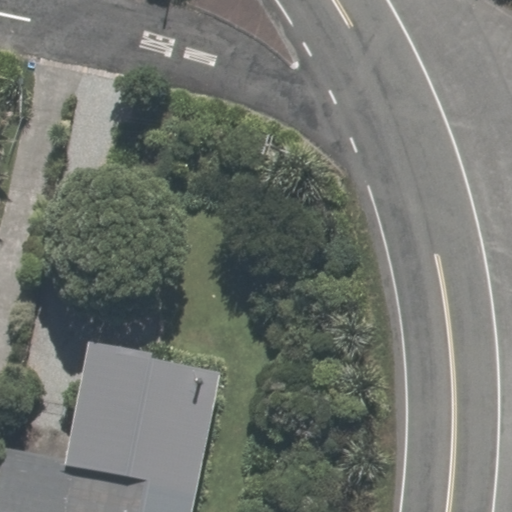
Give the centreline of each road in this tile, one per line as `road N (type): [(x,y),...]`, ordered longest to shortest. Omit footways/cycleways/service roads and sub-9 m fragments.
road 1 (residential): [(0,3),(96,23),(301,91),(430,181)]
road 2 (primary): [(454,511),(458,347),(430,181)]
road 3 (primary): [(430,181),(344,0)]
